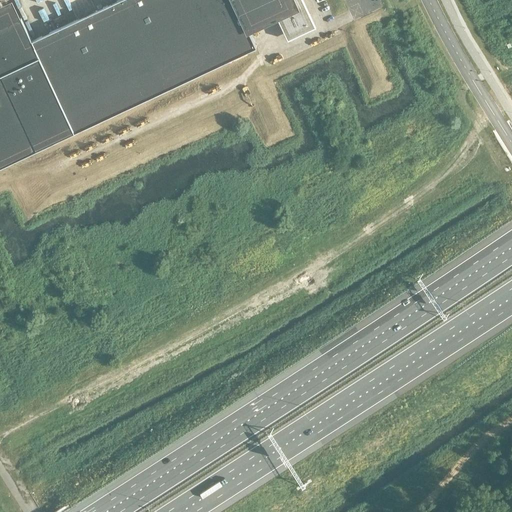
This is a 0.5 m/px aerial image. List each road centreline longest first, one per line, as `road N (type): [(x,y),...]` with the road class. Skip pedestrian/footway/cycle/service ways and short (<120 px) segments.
road 1 (motorway): [(511,246),(107,511)]
road 2 (motorway): [(178,511),(511,297)]
